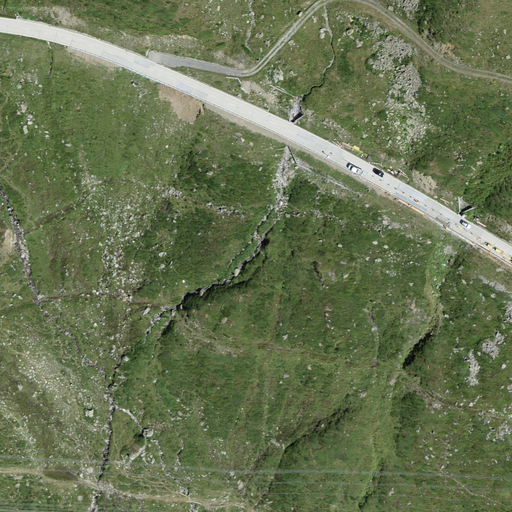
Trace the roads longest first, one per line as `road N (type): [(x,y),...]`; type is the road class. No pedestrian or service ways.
road 1 (secondary): [(511,255),(257,116),(92,46),(0,24)]
road 2 (track): [(326,0),(252,70),(158,57),(149,69)]
road 3 (track): [(511,75),(456,63),(361,0)]
